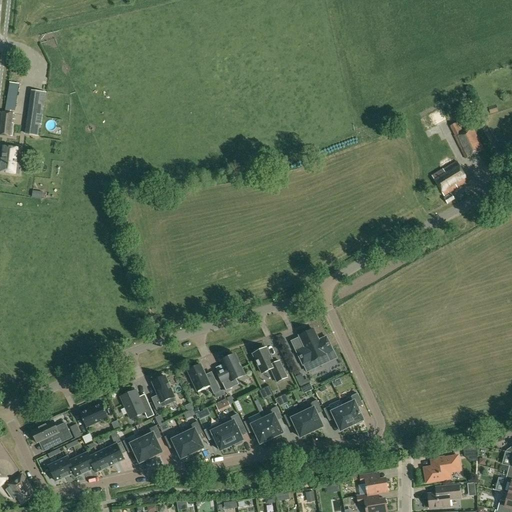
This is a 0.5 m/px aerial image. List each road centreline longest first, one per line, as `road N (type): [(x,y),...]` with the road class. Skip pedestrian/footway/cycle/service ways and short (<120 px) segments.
road 1 (residential): [(4,411),(39,484),(55,493),(373,436),(380,419),(323,287)]
road 2 (residential): [(4,411),(119,356),(323,287)]
road 3 (unclassified): [(399,240),(511,175)]
